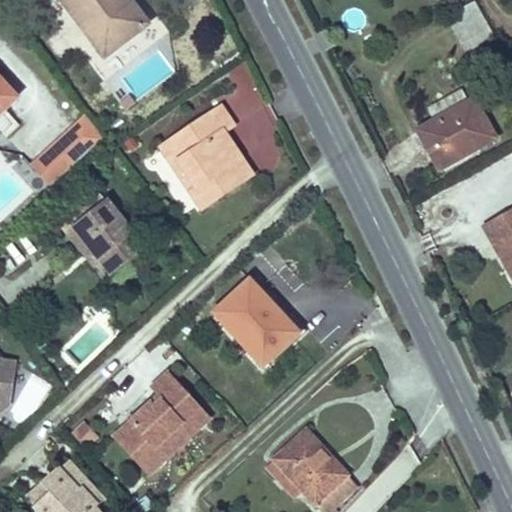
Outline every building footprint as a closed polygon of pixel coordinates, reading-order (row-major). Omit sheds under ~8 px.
[(62,0),(86,32),(93,26),(99,34),(91,39),(106,58),(148,26),(128,0),(62,0)] [(495,38),(475,0),(447,16),(467,53),(495,38)] [(93,26),(86,32),(91,39),(99,34),(93,26)] [(328,27),(316,33),(325,50),(337,45),(328,27)] [(0,77),(0,114),(19,97),(0,77)] [(418,131),(425,144),(430,141),(444,167),(496,137),(475,99),(418,131)] [(162,147),(174,167),(181,163),(197,187),(190,191),(202,209),(252,176),(241,157),(236,160),(231,151),(235,149),(224,132),(233,125),(222,108),(162,147)] [(0,121),(0,128),(7,136),(19,126),(8,114),(0,121)] [(48,189),(104,139),(83,116),(27,166),(48,189)] [(430,141),(425,144),(439,169),(444,167),(430,141)] [(241,157),(235,149),(231,151),(236,160),(241,157)] [(181,163),(174,167),(190,191),(197,187),(181,163)] [(113,275),(76,230),(108,203),(99,192),(60,225),(106,281),(113,275)] [(108,203),(76,230),(113,275),(145,248),(108,203)] [(511,211),(484,227),(495,249),(503,245),(508,254),(505,256),(511,268),(511,211)] [(503,245),(495,249),(511,279),(511,268),(505,256),(508,254),(503,245)] [(297,335),(262,298),(248,283),(214,314),(263,367),(297,335)] [(267,293),(262,298),(297,335),(263,367),(265,369),(305,333),(267,293)] [(0,361),(0,404),(8,406),(14,364),(0,362),(0,361)] [(151,402),(113,437),(150,477),(167,461),(156,450),(202,408),(168,371),(150,387),(158,395),(161,399),(154,405),(151,402)] [(158,395),(151,402),(154,405),(161,399),(158,395)] [(0,412),(8,406),(0,404),(0,412)] [(202,408),(156,450),(167,461),(212,419),(202,408)] [(307,431),(274,460),(301,490),(320,511),(330,511),(357,488),(307,431)] [(301,490),(274,460),(267,466),(294,496),(301,490)] [(71,462),(60,471),(80,493),(84,490),(100,507),(107,501),(71,462)] [(80,493),(60,471),(30,499),(41,511),(97,511),(96,511),(100,507),(84,490),(80,493)]
